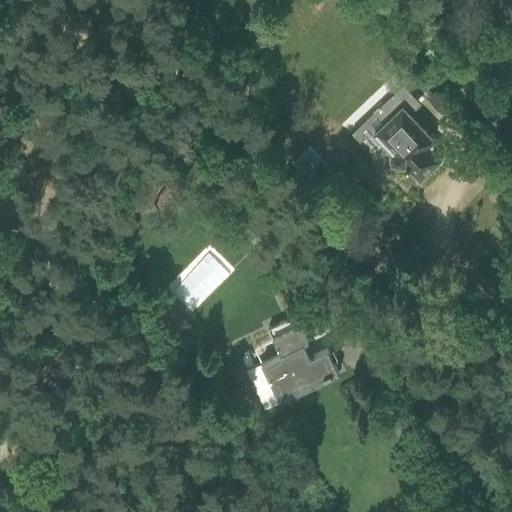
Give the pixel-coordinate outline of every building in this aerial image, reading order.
[(403,84),(389,96),(391,98),(393,95),(403,105),(402,105),(400,107),(401,109),(403,107),(415,96),(403,84)] [(353,131),(351,132),(386,169),(393,162),(398,164),(403,164),(405,162),(406,163),(407,163),(406,165),(408,167),(409,165),(420,176),(442,155),(436,147),(430,141),(433,139),(433,138),(416,121),(416,120),(410,113),(403,107),(401,109),(400,107),(402,105),(400,107),(374,132),(366,123),(355,134),(353,131)] [(337,175),(309,145),(291,161),(310,183),(305,188),(312,197),(337,175)] [(356,312),(321,276),(302,294),(337,330),(356,312)] [(281,353),(247,369),(257,389),(265,407),(281,400),(279,396),(324,375),(325,377),(332,373),(331,371),(336,369),(337,368),(333,360),(329,351),(327,348),(314,355),(310,357),(303,343),(307,341),(308,341),(295,315),(277,323),(268,328),(281,353)] [(182,317),(174,325),(183,333),(191,325),(182,317)]
